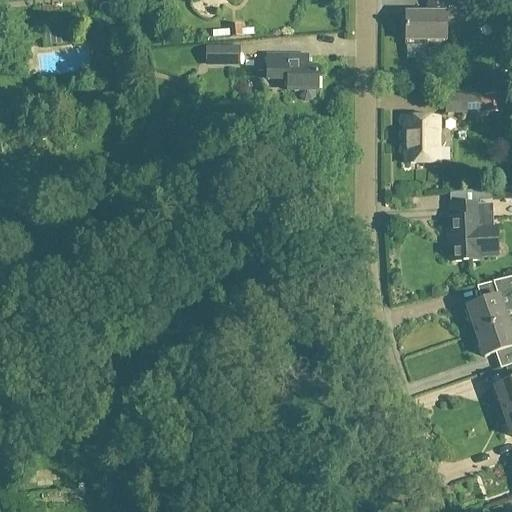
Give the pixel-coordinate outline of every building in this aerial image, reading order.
[(406,15),(406,28),(406,47),(427,47),(427,42),(446,42),(447,3),(458,3),(457,0),(428,0),(428,15),(406,15)] [(493,17),(482,17),(482,35),(493,34),(493,17)] [(207,47),(206,67),(240,67),(240,48),(207,47)] [(434,54),(434,80),(451,80),(451,54),(434,54)] [(268,57),(267,75),(267,82),(288,82),(288,92),(300,92),(300,98),(304,102),(310,102),(315,99),(315,93),(317,93),(318,69),(306,68),(307,58),(268,57)] [(484,112),(484,96),(446,97),(446,115),(481,115),(481,113),(484,112)] [(485,96),(485,113),(484,115),(502,114),(502,96),(485,96)] [(438,165),(438,148),(440,148),(444,147),(446,143),(445,139),(444,136),(440,135),(438,135),(438,120),(406,120),(406,165),(438,165)] [(511,188),(503,189),(504,201),(511,200),(511,188)] [(480,206),(450,207),(451,221),(447,221),(448,239),(450,239),(451,263),(481,262),(481,258),(498,257),(497,228),(495,228),(493,206),(480,206)] [(467,309),(469,313),(465,314),(469,324),(472,323),(476,334),(511,321),(511,297),(511,296),(511,279),(493,285),(498,298),(483,304),(467,309)] [(511,321),(476,334),(480,345),(477,346),(480,356),(483,355),(485,358),(511,348),(511,321)] [(504,414),(511,410),(511,382),(495,389),(496,393),(493,394),(496,404),(500,402),(504,414)] [(9,454),(0,454),(0,472),(10,472),(9,454)]
